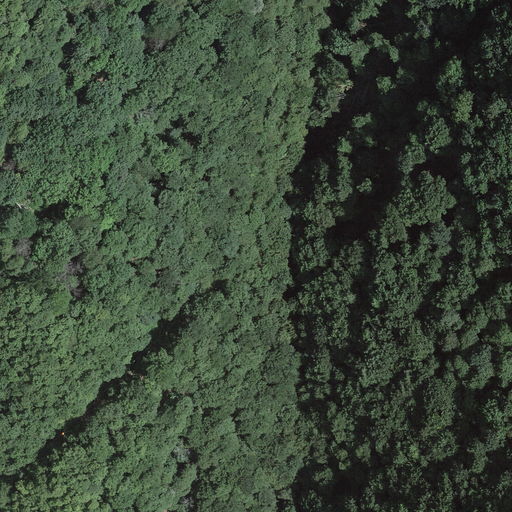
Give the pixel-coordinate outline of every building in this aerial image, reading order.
[(470,71),(460,72),(460,83),(470,83),(470,71)] [(34,148),(29,158),(38,163),(43,152),(34,148)] [(38,178),(24,192),(34,206),(40,199),(48,192),(45,187),(38,178)] [(49,180),(45,187),(51,190),(55,183),(49,180)] [(24,192),(13,200),(23,213),(34,206),(24,192)] [(13,200),(0,209),(0,211),(9,223),(23,213),(13,200)]
